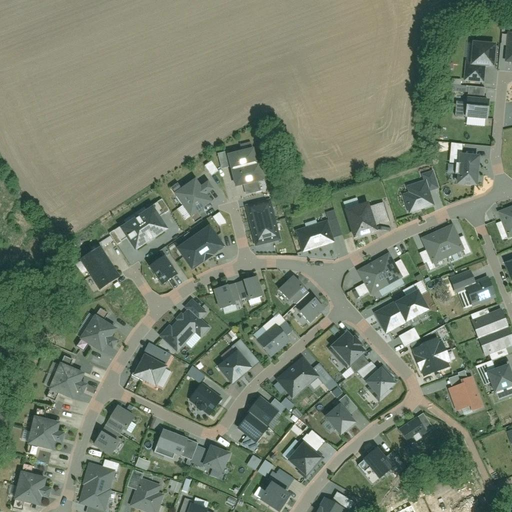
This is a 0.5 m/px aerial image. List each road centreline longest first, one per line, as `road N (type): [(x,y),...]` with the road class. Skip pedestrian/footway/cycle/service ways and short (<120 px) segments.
road 1 (residential): [(339,310),(404,367),(414,391),(397,418),(353,448),(297,511)]
road 2 (residential): [(339,310),(253,379),(227,424),(204,435),(121,399)]
road 3 (residential): [(473,203),(337,264)]
road 4 (residential): [(101,390),(63,511)]
